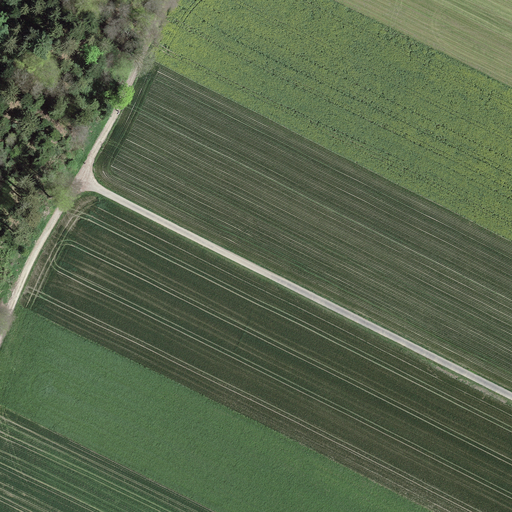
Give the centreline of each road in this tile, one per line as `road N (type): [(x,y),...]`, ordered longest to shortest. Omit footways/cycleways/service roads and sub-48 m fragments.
road 1 (track): [(82,182),(511,397)]
road 2 (track): [(82,182),(170,0)]
road 3 (track): [(0,338),(19,287),(82,182)]
